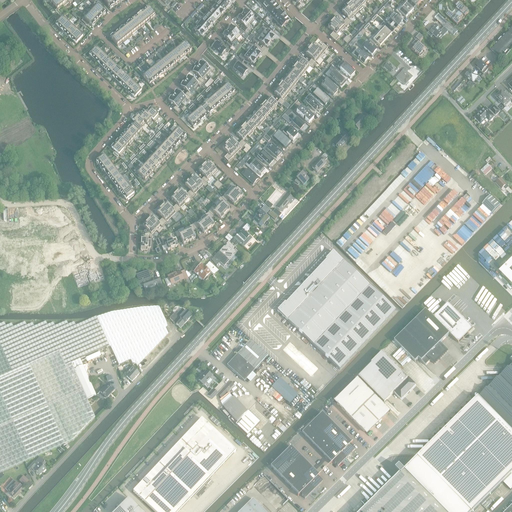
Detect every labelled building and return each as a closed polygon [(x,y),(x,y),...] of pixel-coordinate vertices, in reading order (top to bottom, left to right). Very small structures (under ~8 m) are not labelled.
[(63,6),(57,0),(50,0),(50,1),(58,11),(63,6)] [(103,0),(109,8),(110,9),(110,8),(110,9),(113,7),(112,7),(115,5),(111,0),(103,0)] [(231,5),(225,0),(221,0),(219,2),(227,9),(231,5)] [(260,0),(256,4),(260,8),(261,7),(269,0),(260,0)] [(270,0),(269,0),(261,7),(265,11),(274,4),(272,2),(270,0)] [(362,6),(355,0),(354,0),(351,3),(358,11),(358,10),(362,6)] [(418,5),(411,0),(410,0),(407,3),(414,10),(418,5)] [(457,25),(469,12),(457,1),(454,4),(457,7),(456,8),(459,11),(456,16),(456,17),(449,11),(446,15),(457,25)] [(227,9),(219,2),(216,6),(223,13),(227,9)] [(414,10),(407,3),(405,2),(401,6),(403,8),(410,14),(414,10)] [(358,11),(351,3),(346,7),(354,16),(359,11),(358,10),(358,11)] [(96,4),(91,9),(92,10),(100,17),(103,15),(105,13),(105,12),(96,4)] [(223,13),(216,6),(214,4),(210,9),(211,9),(220,17),(221,16),(222,16),(224,14),(223,13)] [(274,4),(265,11),(269,16),(270,15),(277,8),(274,4)] [(146,9),(143,11),(150,19),(149,19),(150,20),(155,16),(148,7),(147,7),(145,9),(146,9)] [(354,16),(346,7),(341,12),(347,18),(345,20),(349,24),(351,22),(349,20),(354,16)] [(277,8),(270,15),(273,19),(281,12),(279,10),(277,8)] [(410,14),(403,8),(399,12),(406,18),(410,14)] [(220,17),(211,9),(207,13),(208,14),(216,21),(220,17)] [(92,10),(88,14),(96,22),(100,17),(92,10)] [(243,14),(242,15),(250,23),(254,19),(256,20),(258,17),(253,13),(251,16),(246,11),(245,11),(245,10),(242,13),(243,14)] [(143,11),(139,15),(145,23),(149,19),(150,19),(143,11)] [(281,12),(273,19),(277,24),(285,17),(286,16),(284,13),(283,14),(281,12)] [(88,14),(83,19),(84,20),(92,27),(92,26),(92,27),(94,25),(94,24),(96,22),(88,14)] [(216,21),(208,14),(205,18),(213,25),(214,25),(216,23),(215,22),(216,21)] [(458,31),(439,14),(434,18),(453,36),(458,31)] [(139,15),(134,19),(141,28),(141,27),(146,24),(145,23),(139,15)] [(239,16),(237,19),(238,20),(237,20),(243,25),(240,27),(245,31),(247,29),(246,28),(250,23),(242,15),(240,17),(239,16)] [(403,22),(396,15),(392,19),(399,26),(403,22)] [(213,25),(205,18),(203,16),(200,20),(209,29),(213,25)] [(63,17),(55,25),(61,30),(68,22),(63,17)] [(285,17),(277,24),(281,28),(289,20),(287,17),(286,18),(285,17)] [(347,27),(349,24),(345,20),(342,23),(336,17),(332,22),(341,31),(345,26),(347,27)] [(392,19),(390,18),(386,22),(388,24),(395,30),(399,26),(392,19)] [(130,23),(129,23),(136,31),(141,28),(134,19),(130,23)] [(209,29),(200,20),(196,25),(197,25),(205,33),(209,29)] [(68,22),(61,30),(63,32),(62,33),(65,35),(73,27),(68,22)] [(127,25),(125,26),(132,35),(136,31),(129,23),(130,23),(129,22),(127,24),(127,25)] [(341,31),(332,22),(328,27),(333,32),(330,36),(336,42),(339,37),(337,35),(341,31)] [(388,24),(385,28),(384,28),(391,34),(395,30),(388,24)] [(442,33),(437,28),(438,27),(436,24),(429,31),(430,32),(428,34),(431,36),(433,34),(436,38),(442,33)] [(205,33),(197,25),(193,29),(196,32),(196,33),(198,36),(199,35),(202,37),(203,37),(205,35),(204,34),(205,33)] [(125,26),(120,30),(128,40),(133,36),(132,35),(125,26)] [(241,36),(243,34),(239,29),(236,32),(231,27),(230,26),(228,29),(229,30),(227,32),(237,40),(241,36)] [(264,30),(260,34),(270,42),(271,41),(272,42),(275,39),(274,38),(267,32),(269,29),(264,26),(262,28),(264,30)] [(384,28),(385,28),(383,26),(379,30),(381,32),(387,38),(391,34),(384,28)] [(511,26),(491,49),(502,60),(511,49),(511,26)] [(73,27),(65,35),(68,38),(68,37),(69,38),(71,40),(78,31),(73,27)] [(78,31),(71,40),(76,45),(84,36),(79,30),(78,31)] [(120,30),(115,34),(122,43),(123,44),(128,40),(120,30)] [(237,40),(227,32),(226,33),(225,32),(222,35),(223,36),(228,41),(226,43),(231,48),(233,45),(237,40)] [(381,32),(377,36),(384,43),(387,38),(381,32)] [(115,34),(111,38),(118,47),(121,44),(122,43),(115,34)] [(270,42),(260,34),(256,39),(254,37),(252,40),(257,44),(259,42),(266,47),(267,48),(270,45),(269,44),(270,42)] [(347,44),(351,40),(347,36),(343,40),(347,44)] [(384,43),(377,36),(373,40),(371,38),(369,40),(375,46),(377,44),(380,47),(384,43)] [(426,49),(416,40),(412,44),(414,46),(412,50),(419,57),(420,56),(421,56),(424,52),(426,49)] [(184,42),(180,46),(187,55),(192,51),(185,43),(184,42)] [(251,47),(247,52),(256,59),(258,58),(259,58),(261,56),(260,55),(260,54),(253,49),(255,46),(250,42),(248,45),(251,47)] [(213,47),(212,48),(215,50),(214,51),(217,54),(218,53),(222,56),(226,52),(227,53),(230,50),(225,46),(223,48),(217,43),(216,44),(215,44),(213,46),(213,47)] [(368,43),(364,48),(372,55),(376,50),(368,43)] [(313,44),(309,49),(320,58),(327,48),(323,45),(320,49),(313,44)] [(180,46),(175,50),(183,59),(185,57),(185,56),(187,55),(180,46)] [(92,52),(89,55),(94,60),(101,53),(96,48),(95,49),(94,48),(91,51),(92,52)] [(309,49),(305,54),(311,59),(309,62),(314,65),(320,58),(309,49)] [(170,53),(177,62),(179,60),(180,61),(183,59),(175,50),(170,53)] [(359,50),(354,55),(364,64),(368,59),(359,50)] [(170,52),(165,56),(166,58),(173,66),(177,62),(170,53),(170,52)] [(241,54),(239,57),(244,61),(246,58),(253,64),(254,64),(256,62),(255,61),(256,59),(247,52),(244,57),(241,54)] [(94,61),(96,63),(97,63),(99,65),(106,58),(101,53),(94,60),(95,60),(94,61)] [(106,58),(99,65),(104,70),(111,63),(106,58)] [(162,62),(168,70),(173,66),(166,58),(165,60),(162,62)] [(301,59),(297,65),(306,72),(310,67),(312,68),(313,67),(314,65),(309,62),(307,64),(301,59)] [(237,63),(233,68),(237,71),(236,72),(239,75),(240,74),(243,76),(243,75),(244,76),(247,73),(246,72),(247,71),(240,66),(242,64),(237,60),(235,62),(237,63)] [(157,65),(156,65),(163,73),(168,70),(162,62),(161,61),(161,62),(157,65)] [(484,75),(489,69),(481,61),(480,61),(479,61),(478,63),(475,67),(484,75)] [(336,66),(334,69),(336,70),(339,73),(341,71),(350,79),(355,74),(342,62),(337,68),(336,66)] [(111,63),(104,70),(106,72),(106,73),(109,75),(116,67),(111,63)] [(201,63),(197,68),(207,76),(206,76),(207,76),(212,71),(212,72),(214,70),(210,66),(208,68),(201,63)] [(394,69),(392,67),(393,66),(390,64),(389,65),(387,63),(384,66),(387,68),(386,69),(388,71),(389,70),(391,72),(394,69)] [(153,66),(151,68),(159,77),(163,73),(156,65),(157,65),(156,64),(153,66)] [(297,65),(293,70),(302,77),(306,72),(297,65)] [(116,67),(109,75),(111,78),(112,77),(112,78),(114,79),(121,72),(117,68),(116,67)] [(151,68),(146,71),(154,81),(159,77),(151,68)] [(197,68),(193,72),(200,78),(198,80),(202,84),(204,82),(203,80),(206,76),(207,76),(197,68)] [(293,70),(289,74),(298,81),(302,77),(293,70)] [(405,86),(412,77),(407,72),(408,71),(407,70),(405,71),(404,70),(397,78),(405,86)] [(121,72),(114,79),(119,84),(127,76),(122,71),(121,72)] [(146,71),(141,75),(145,80),(149,85),(154,81),(146,71)] [(465,78),(470,81),(467,84),(472,88),(475,85),(474,83),(476,81),(479,84),(481,80),(477,76),(478,76),(474,72),(473,73),(471,71),(468,74),(467,74),(466,76),(466,77),(465,78)] [(333,72),(329,77),(341,89),(346,83),(341,79),(340,80),(339,78),(340,78),(334,73),(333,72)] [(289,74),(286,79),(294,86),(298,81),(289,74)] [(127,76),(119,84),(124,89),(131,82),(132,81),(127,76)] [(189,77),(185,82),(193,89),(194,90),(198,85),(200,87),(202,84),(198,80),(195,83),(189,77)] [(324,82),(321,85),(333,96),(334,97),(337,93),(336,92),(338,91),(332,85),(333,84),(325,77),(322,81),(324,82)] [(210,79),(204,86),(207,88),(213,81),(210,79)] [(286,79),(282,83),(291,91),(294,86),(286,79)] [(459,80),(451,89),(454,92),(462,83),(459,80)] [(131,82),(124,89),(126,91),(126,92),(128,94),(129,93),(129,94),(136,86),(131,82)] [(185,82),(181,87),(187,92),(185,95),(190,99),(192,96),(190,94),(193,89),(185,82)] [(282,83),(278,88),(287,95),(291,91),(282,83)] [(222,88),(223,89),(229,96),(230,96),(232,94),(234,92),(232,90),(233,89),(230,86),(229,87),(227,84),(222,88)] [(136,86),(129,94),(131,96),(134,98),(137,95),(138,95),(138,96),(141,93),(140,92),(141,91),(136,86)] [(278,88),(274,94),(280,99),(278,101),(282,105),(285,102),(283,101),(284,99),(287,95),(278,88)] [(223,89),(218,93),(225,100),(227,98),(228,99),(230,97),(230,96),(229,96),(223,89)] [(317,90),(313,95),(325,106),(329,101),(330,101),(317,90)] [(177,92),(173,96),(181,104),(182,105),(186,100),(188,101),(190,99),(185,95),(183,97),(177,92)] [(502,92),(496,98),(499,100),(498,101),(500,103),(501,103),(505,107),(511,101),(509,100),(511,98),(507,93),(505,96),(502,92)] [(225,100),(218,93),(217,93),(213,96),(220,104),(221,105),(223,103),(223,102),(225,100)] [(213,96),(212,95),(208,99),(209,101),(216,108),(218,106),(220,104),(213,96)] [(310,95),(306,99),(308,101),(306,104),(309,106),(307,108),(309,110),(311,108),(315,111),(316,110),(317,110),(318,111),(319,111),(321,109),(321,108),(322,107),(318,103),(317,104),(312,99),(313,98),(310,95)] [(173,96),(169,101),(175,107),(173,109),(178,113),(180,110),(177,108),(181,104),(173,96)] [(457,100),(461,105),(465,101),(461,96),(457,100)] [(270,98),(265,103),(273,110),(277,105),(280,108),(282,105),(278,101),(276,104),(270,98)] [(209,101),(205,105),(211,112),(212,112),(216,108),(216,109),(216,108),(209,101)] [(265,103),(261,108),(268,115),(273,110),(265,103)] [(211,112),(205,105),(200,109),(207,116),(209,114),(210,115),(212,113),(212,112),(211,112)] [(490,110),(495,115),(499,111),(494,106),(490,110)] [(301,107),(296,112),(309,124),(314,118),(302,108),(301,107)] [(261,108),(257,112),(264,119),(265,119),(268,115),(261,108)] [(485,108),(475,118),(481,124),(486,118),(489,121),(494,117),(485,108)] [(148,112),(146,114),(152,120),(155,123),(160,117),(150,109),(149,109),(148,111),(148,112)] [(207,116),(200,109),(196,112),(196,113),(203,121),(205,119),(205,118),(207,116)] [(146,114),(144,112),(141,115),(142,115),(139,117),(139,118),(146,124),(147,125),(152,120),(146,114)] [(196,113),(196,112),(195,112),(190,116),(198,124),(200,122),(200,123),(203,121),(196,113)] [(257,112),(253,117),(261,124),(265,120),(265,119),(264,119),(257,112)] [(198,124),(190,116),(188,114),(184,117),(186,119),(186,120),(188,123),(190,127),(191,126),(194,129),(196,127),(196,126),(198,124)] [(358,129),(366,120),(367,121),(370,118),(366,114),(363,117),(361,115),(352,124),(358,129)] [(139,118),(139,117),(137,115),(134,118),(132,121),(134,123),(141,129),(146,124),(139,118)] [(253,117),(249,121),(256,128),(257,129),(261,124),(253,117)] [(297,119),(293,123),(300,130),(304,125),(297,119)] [(249,121),(245,125),(252,132),(256,128),(249,121)] [(134,123),(130,128),(138,135),(143,130),(141,129),(134,123)] [(245,125),(241,130),(247,136),(249,138),(253,133),(252,132),(245,125)] [(287,127),(283,132),(293,141),(297,136),(287,127)] [(138,135),(130,128),(128,130),(127,130),(125,132),(125,133),(133,140),(133,141),(134,141),(139,136),(138,135)] [(172,132),(173,133),(181,141),(183,138),(184,139),(186,137),(182,133),(183,132),(180,129),(179,130),(176,128),(172,132)] [(241,130),(236,135),(242,140),(240,143),(244,147),(246,144),(243,141),(247,136),(241,130)] [(342,145),(350,136),(345,132),(343,134),(346,137),(345,138),(341,135),(338,137),(338,138),(337,139),(336,139),(336,140),(334,143),(336,145),(336,146),(339,150),(343,146),(342,145)] [(133,140),(125,133),(123,136),(121,138),(128,145),(129,146),(133,141),(133,140)] [(173,133),(169,137),(178,146),(180,143),(179,142),(181,141),(173,133)] [(278,133),(273,138),(281,145),(285,149),(290,144),(278,133)] [(178,146),(169,137),(165,142),(173,149),(175,147),(176,148),(178,146)] [(128,145),(121,138),(120,138),(118,141),(116,143),(123,150),(124,150),(128,145)] [(429,138),(427,140),(434,147),(436,145),(429,138)] [(232,139),(227,144),(237,154),(241,149),(241,150),(242,149),(244,147),(240,143),(237,145),(232,139)] [(165,142),(164,141),(160,146),(161,146),(169,154),(170,155),(172,152),(171,152),(173,149),(165,142)] [(125,151),(124,150),(123,150),(116,143),(116,144),(114,146),(111,149),(121,157),(125,151)] [(270,143),(265,148),(277,159),(281,153),(278,150),(276,148),(270,143)] [(227,144),(222,149),(228,154),(224,158),(228,162),(237,154),(227,144)] [(161,146),(157,151),(158,152),(165,158),(169,154),(161,146)] [(258,156),(257,157),(262,161),(263,160),(269,166),(274,161),(262,151),(258,156)] [(158,152),(154,156),(161,163),(163,161),(163,160),(165,158),(158,152)] [(326,163),(324,161),(328,157),(324,154),(320,158),(312,167),(317,172),(326,163)] [(101,167),(109,161),(105,155),(103,156),(102,156),(99,158),(100,159),(96,162),(96,163),(97,165),(98,164),(98,165),(99,165),(101,167)] [(154,156),(153,155),(149,160),(158,168),(160,165),(159,165),(161,163),(154,156)] [(158,168),(149,160),(145,164),(153,172),(153,171),(155,169),(155,170),(158,168)] [(105,173),(114,166),(109,161),(101,167),(101,168),(100,168),(102,171),(103,170),(105,173)] [(239,169),(245,164),(243,161),(236,166),(239,169)] [(254,161),(250,166),(254,170),(257,172),(257,173),(261,176),(265,171),(261,167),(261,168),(258,165),(259,165),(257,163),(254,161)] [(208,162),(203,167),(212,176),(213,176),(218,172),(208,162)] [(153,172),(145,164),(141,168),(149,176),(151,174),(153,172)] [(492,169),(488,164),(481,171),(486,176),(492,169)] [(109,178),(118,171),(114,166),(105,173),(109,178)] [(141,168),(140,167),(135,172),(138,175),(138,176),(141,178),(145,181),(147,178),(149,176),(141,168)] [(208,180),(212,176),(203,167),(199,171),(204,177),(202,179),(206,183),(209,181),(208,180)] [(248,170),(243,175),(253,184),(258,179),(248,170)] [(122,177),(118,171),(109,178),(111,181),(113,184),(122,177)] [(309,179),(301,172),(295,178),(297,179),(294,182),(298,185),(301,183),(303,185),(309,179)] [(125,183),(127,182),(123,176),(122,177),(113,184),(116,187),(115,187),(117,189),(125,183)] [(207,184),(206,183),(202,179),(200,181),(194,176),(189,180),(199,190),(203,186),(205,187),(207,184)] [(505,190),(508,188),(501,179),(496,183),(502,190),(503,188),(505,190)] [(195,195),(199,190),(189,180),(185,185),(190,191),(188,193),(192,197),(195,195)] [(122,195),(129,189),(129,188),(125,183),(117,189),(118,189),(117,190),(119,193),(120,192),(122,195)] [(233,186),(228,191),(238,200),(243,195),(233,186)] [(133,195),(135,193),(130,188),(129,188),(129,189),(122,195),(124,197),(126,200),(130,197),(130,198),(134,196),(133,195)] [(190,200),(192,197),(188,193),(186,195),(180,190),(175,194),(184,203),(189,199),(190,200)] [(238,200),(228,191),(224,196),(224,195),(222,198),(221,198),(226,202),(228,200),(234,205),(238,200)] [(184,203),(175,194),(171,199),(176,204),(174,207),(178,211),(181,208),(185,204),(184,203)] [(282,212),(290,202),(291,203),(294,199),(287,194),(276,207),(282,212)] [(490,196),(482,204),(492,214),(500,205),(490,196)] [(224,204),(226,202),(221,198),(222,198),(221,197),(218,200),(221,202),(217,207),(225,215),(230,210),(224,204)] [(413,226),(417,222),(395,201),(390,206),(398,212),(408,221),(413,226)] [(176,213),(178,211),(174,207),(172,209),(166,203),(161,208),(171,218),(176,213)] [(225,215),(217,207),(213,212),(211,210),(208,212),(208,213),(213,216),(215,214),(221,219),(225,215)] [(171,218),(161,208),(157,212),(162,218),(160,220),(164,225),(167,222),(171,218)] [(263,218),(266,215),(260,209),(257,213),(258,214),(253,219),(254,221),(253,223),(255,225),(257,225),(258,224),(258,225),(262,221),(264,219),(263,218)] [(212,217),(213,216),(208,213),(200,219),(201,220),(209,229),(214,225),(209,219),(212,217)] [(162,227),(164,225),(160,220),(158,223),(152,217),(148,222),(155,230),(156,230),(160,225),(162,227)] [(209,229),(201,220),(196,223),(195,222),(193,225),(195,230),(196,230),(199,227),(204,233),(209,229)] [(155,230),(148,222),(143,226),(148,232),(146,234),(150,238),(153,236),(152,235),(157,230),(156,230),(155,230)] [(192,231),(195,230),(193,225),(189,226),(190,228),(185,231),(189,241),(195,239),(192,231)] [(252,239),(242,229),(240,231),(241,232),(236,237),(236,236),(234,238),(244,248),(252,239)] [(189,241),(185,231),(179,233),(178,231),(175,233),(177,238),(180,237),(183,244),(189,241)] [(141,237),(141,251),(147,251),(147,249),(150,249),(151,240),(148,240),(148,237),(141,237)] [(168,243),(165,244),(167,251),(178,246),(175,240),(173,241),(171,238),(166,240),(168,243)] [(230,252),(234,247),(228,242),(226,244),(228,246),(226,248),(224,246),(219,252),(229,261),(234,255),(230,252)] [(229,261),(219,252),(214,257),(215,258),(214,259),(214,258),(212,260),(211,260),(217,266),(220,263),(224,266),(229,261)] [(396,311),(333,252),(326,260),(327,261),(286,304),(285,303),(277,311),(340,370),(396,311)] [(511,260),(499,274),(511,287),(511,260)] [(210,273),(209,273),(210,273),(209,272),(208,271),(207,271),(201,265),(200,266),(198,264),(192,271),(193,273),(198,277),(198,278),(200,281),(201,281),(201,280),(203,281),(204,282),(205,282),(207,280),(207,278),(206,277),(210,273)] [(186,272),(185,270),(176,274),(168,278),(165,280),(168,286),(171,284),(171,285),(183,279),(184,281),(189,279),(188,278),(186,272)] [(192,284),(198,277),(193,273),(191,275),(186,271),(186,272),(188,278),(189,278),(192,284)] [(150,281),(149,278),(150,278),(148,272),(143,273),(137,275),(139,281),(138,282),(140,287),(144,286),(146,291),(158,287),(162,286),(162,284),(159,278),(155,280),(150,281)] [(448,304),(434,318),(449,334),(458,343),(469,333),(468,332),(472,328),(448,304)] [(95,417),(87,400),(74,369),(82,366),(80,360),(106,348),(106,349),(110,347),(119,365),(130,360),(133,365),(136,364),(137,367),(170,332),(159,307),(143,308),(142,308),(113,312),(105,315),(96,317),(76,326),(74,323),(68,325),(66,321),(55,327),(53,323),(47,326),(46,322),(35,327),(33,323),(27,326),(25,322),(14,328),(12,324),(6,327),(4,323),(0,324),(0,472),(74,440),(95,417)] [(175,313),(169,319),(176,325),(180,328),(185,323),(191,316),(185,311),(184,312),(182,309),(177,315),(175,313)] [(426,310),(394,341),(415,362),(419,359),(426,366),(431,361),(434,365),(435,364),(436,363),(436,362),(437,361),(438,361),(440,358),(441,358),(442,357),(443,356),(442,356),(443,355),(444,355),(445,354),(446,353),(445,353),(447,352),(439,344),(449,334),(434,318),(426,310)] [(250,339),(238,352),(256,368),(268,355),(250,339)] [(254,370),(256,368),(238,352),(227,366),(244,381),(254,370)] [(383,353),(358,378),(361,381),(384,403),(394,392),(395,393),(395,394),(400,399),(415,385),(409,379),(408,380),(408,379),(408,378),(386,356),(383,353)] [(482,393),(477,393),(511,428),(511,365),(510,367),(503,366),(503,372),(498,372),(498,377),(493,377),(492,382),(488,382),(488,387),(482,387),(482,393)] [(96,396),(82,366),(74,369),(87,400),(96,396)] [(127,371),(125,373),(127,376),(126,377),(132,382),(139,374),(134,369),(131,366),(130,367),(127,371)] [(212,376),(206,371),(198,380),(204,385),(212,376)] [(289,404),(298,395),(280,378),(271,388),(289,404)] [(357,379),(333,402),(366,435),(390,412),(357,379)] [(230,382),(217,395),(221,398),(234,384),(230,382)] [(112,393),(115,390),(108,384),(106,387),(105,386),(100,392),(106,398),(111,392),(112,393)] [(218,394),(213,390),(208,396),(212,400),(218,394)] [(419,457),(405,471),(445,511),(473,511),(503,484),(511,474),(511,428),(477,393),(477,398),(471,398),(471,403),(466,403),(466,408),(461,409),(461,414),(455,414),(456,419),(450,419),(450,424),(445,424),(445,430),(439,430),(439,435),(434,435),(434,440),(429,440),(429,445),(423,445),(424,451),(418,451),(418,455),(418,457),(419,457)] [(236,422),(247,412),(234,396),(222,406),(236,422)] [(247,435),(260,422),(248,411),(235,424),(247,435)] [(302,433),(313,444),(333,424),(322,413),(302,433)] [(212,416),(210,419),(218,427),(220,424),(212,416)] [(201,419),(133,492),(154,511),(178,511),(236,451),(201,419)] [(313,444),(324,456),(344,436),(333,424),(313,444)] [(338,467),(355,450),(350,445),(353,442),(352,442),(351,443),(344,436),(324,456),(331,463),(330,464),(333,462),(338,467)] [(291,447),(270,467),(281,478),(301,458),(291,447)] [(34,461),(28,467),(30,469),(31,468),(32,468),(34,471),(39,476),(42,472),(43,473),(46,470),(45,469),(46,469),(43,466),(46,463),(43,461),(39,457),(35,462),(34,461)] [(281,478),(292,488),(312,468),(301,458),(281,478)] [(300,494),(305,499),(322,482),(317,477),(320,474),(319,475),(312,468),(292,488),(298,495),(297,496),(298,496),(300,494)] [(445,511),(405,471),(363,511),(445,511)] [(511,474),(503,484),(510,491),(511,489),(511,474)] [(21,479),(20,481),(24,485),(25,485),(29,481),(25,477),(24,476),(21,479)] [(13,480),(5,489),(8,491),(8,492),(5,494),(10,499),(12,496),(14,498),(23,488),(16,483),(13,480)] [(141,511),(129,499),(115,511),(141,511)] [(264,511),(252,499),(239,511),(264,511)]
